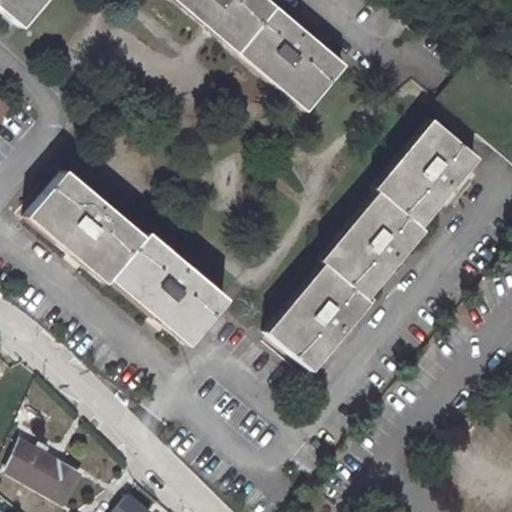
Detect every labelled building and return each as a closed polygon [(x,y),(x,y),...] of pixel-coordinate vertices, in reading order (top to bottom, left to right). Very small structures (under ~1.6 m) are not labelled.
[(0,0),(0,21),(4,25),(24,0),(0,0)] [(174,0),(295,103),(330,61),(258,0),(174,0)] [(511,84),(474,53),(434,99),(511,165),(511,84)] [(469,153),(428,118),(369,186),(372,189),(313,256),(317,260),(258,327),(301,363),(360,295),(355,292),(414,224),(409,220),(469,153)] [(51,166),(10,213),(89,281),(93,276),(170,343),(211,296),(133,229),(129,233),(51,166)] [(28,446),(13,436),(0,461),(0,468),(35,488),(54,498),(69,468),(51,458),(39,451),(42,444),(32,438),(28,446)] [(136,511),(138,511),(116,492),(97,511),(136,511)]
